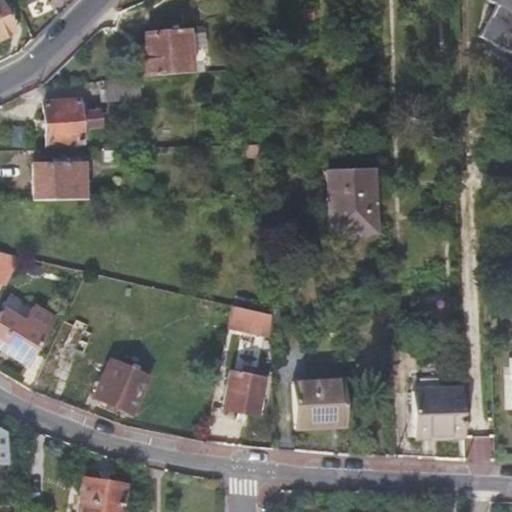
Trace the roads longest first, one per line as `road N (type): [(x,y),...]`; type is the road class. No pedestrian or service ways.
road 1 (residential): [(244,466),(511,480)]
road 2 (residential): [(0,393),(148,450),(244,466)]
road 3 (residential): [(0,81),(48,51),(99,0)]
